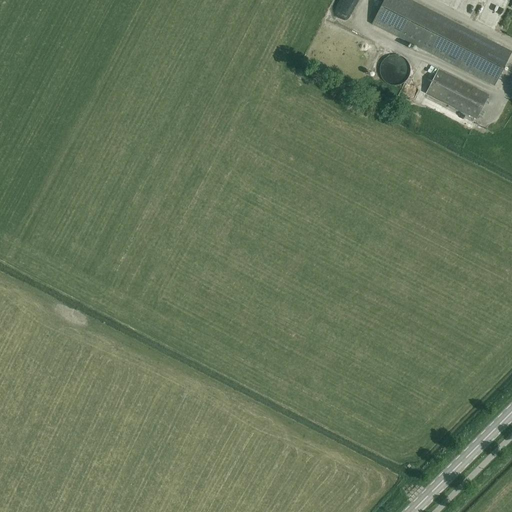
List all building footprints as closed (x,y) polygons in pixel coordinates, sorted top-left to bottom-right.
[(384,0),(372,24),(396,36),(493,85),(511,51),(410,0),(384,0)] [(461,0),(460,3),(483,11),(487,0),(461,0)] [(484,4),(480,14),(492,19),(496,8),(484,4)] [(400,68),(392,71),(394,77),(402,74),(400,68)] [(476,119),(488,95),(438,69),(426,93),(476,119)]
